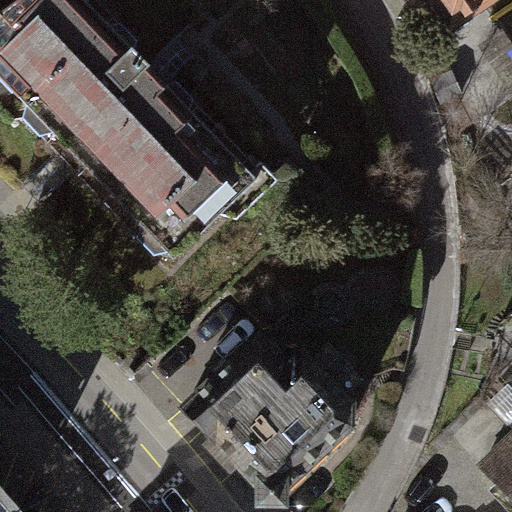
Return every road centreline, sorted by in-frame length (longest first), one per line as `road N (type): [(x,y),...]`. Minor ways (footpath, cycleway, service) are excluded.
road 1 (residential): [(373,511),(406,450),(429,361),(436,262),(413,93),(362,0)]
road 2 (tertiary): [(0,302),(180,511)]
